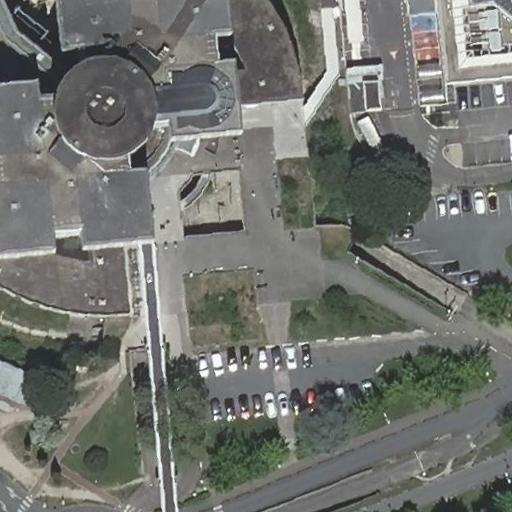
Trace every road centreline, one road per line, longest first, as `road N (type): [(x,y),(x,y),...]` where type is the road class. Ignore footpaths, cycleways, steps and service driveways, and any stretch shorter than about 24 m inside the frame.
road 1 (unclassified): [(511,396),(233,511)]
road 2 (unclassified): [(382,511),(511,460)]
